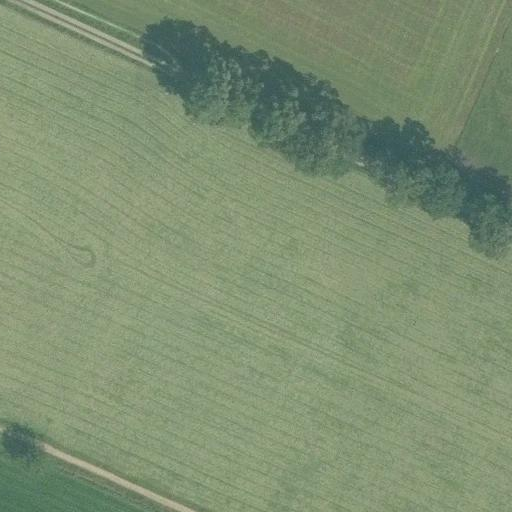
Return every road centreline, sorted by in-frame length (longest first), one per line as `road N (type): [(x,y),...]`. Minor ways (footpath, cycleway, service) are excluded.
road 1 (track): [(511,226),(189,82)]
road 2 (track): [(189,82),(13,0)]
